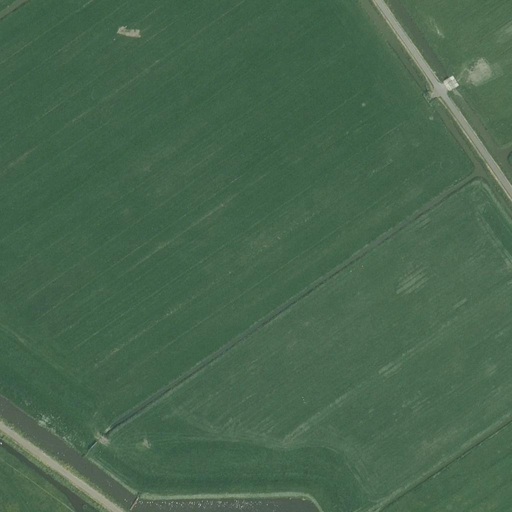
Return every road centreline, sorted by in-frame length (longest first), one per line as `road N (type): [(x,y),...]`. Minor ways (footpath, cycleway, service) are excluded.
road 1 (unclassified): [(511,194),(376,0)]
road 2 (unclassified): [(119,511),(0,426)]
